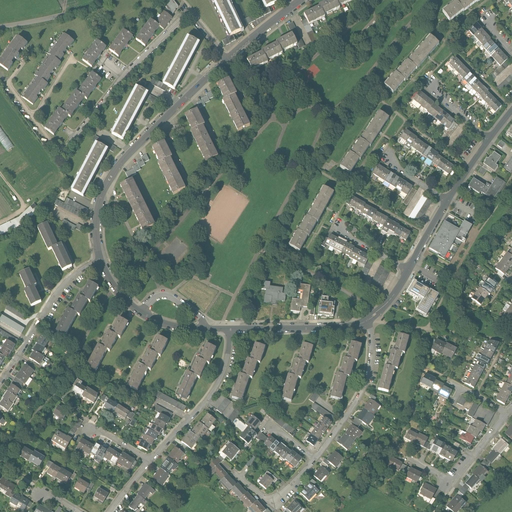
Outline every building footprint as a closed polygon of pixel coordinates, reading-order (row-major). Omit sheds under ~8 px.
[(176,9),(176,8),(178,6),(173,0),(161,0),(167,7),(164,12),(171,16),(176,9)] [(222,0),(215,4),(222,19),(235,14),(228,0),(222,0)] [(339,6),(336,0),(328,0),(319,5),(320,6),(324,15),(339,7),(339,6)] [(459,0),(457,2),(463,10),(464,11),(469,7),(477,1),(476,0),(459,0)] [(456,1),(442,12),(449,21),(455,16),(463,10),(457,2),(456,1)] [(245,19),(247,24),(255,20),(255,19),(263,15),(272,11),(269,6),(265,7),(261,9),(261,10),(253,14),(253,15),(245,19)] [(324,15),(320,6),(304,14),(306,18),(309,24),(325,16),(324,15)] [(172,18),(171,16),(164,12),(156,23),(159,26),(164,29),(172,18)] [(242,29),(235,14),(222,19),(230,35),(233,34),(242,29)] [(317,40),(309,24),(306,18),(301,21),(312,42),(317,40)] [(145,45),(159,26),(156,23),(150,19),(136,39),(145,45)] [(287,25),(292,34),(297,44),(299,49),(304,46),(292,22),(287,25)] [(469,31),(474,36),(481,29),(476,24),(469,31)] [(474,36),(478,41),(486,34),(481,29),(474,36)] [(133,36),(124,30),(110,49),(119,56),(127,44),(133,36)] [(74,41),(65,34),(50,54),(51,55),(59,61),(64,55),(62,54),(68,46),(70,47),(74,41)] [(222,40),(225,45),(231,42),(230,42),(236,39),(233,34),(230,35),(228,37),(222,40)] [(297,44),(292,34),(276,42),(277,43),(281,52),(297,44)] [(490,39),(486,34),(478,41),(483,46),(490,40),(490,39)] [(28,44),(17,36),(0,60),(0,64),(8,71),(13,64),(11,63),(14,58),(16,59),(20,55),(18,53),(21,49),(23,50),(28,44)] [(188,36),(180,52),(192,58),(200,42),(188,36)] [(430,37),(408,62),(416,69),(417,69),(439,44),(430,37)] [(106,47),(97,40),(83,60),(92,66),(106,47)] [(482,46),(487,51),(494,45),(490,40),(483,46),(482,46)] [(281,52),(277,43),(262,51),(263,52),(267,61),(282,53),(281,52)] [(487,51),(491,56),(499,50),(494,45),(487,51)] [(491,56),(496,61),(503,55),(499,50),(491,56)] [(180,52),(172,67),(183,74),(192,58),(180,52)] [(267,61),(263,52),(247,60),(252,70),(267,62),(267,61)] [(38,77),(46,83),(51,77),(49,76),(55,68),(56,69),(61,63),(59,61),(51,55),(36,76),(38,77)] [(508,60),(503,55),(496,61),(500,66),(505,62),(508,60)] [(449,64),(454,69),(460,63),(455,58),(449,64)] [(416,69),(408,62),(407,61),(396,74),(404,81),(405,81),(416,69)] [(509,66),(505,62),(500,66),(490,76),(494,80),(509,66)] [(454,69),(459,74),(465,68),(460,63),(454,69)] [(175,89),(183,74),(172,67),(164,83),(168,85),(175,89)] [(469,72),(465,68),(459,74),(463,79),(469,73),(469,72)] [(102,79),(93,72),(78,92),(85,98),(87,99),(102,79)] [(395,73),(384,86),(393,93),(404,81),(396,74),(395,73)] [(463,79),(467,84),(474,78),(469,73),(463,79)] [(511,73),(497,88),(500,92),(511,81),(511,73)] [(38,77),(23,98),(33,105),(38,99),(36,97),(42,90),(43,91),(48,85),(46,83),(38,77)] [(149,83),(165,91),(168,85),(164,83),(152,77),(149,83)] [(237,93),(230,78),(217,84),(225,99),(235,93),(237,93)] [(467,84),(472,88),(478,82),(474,78),(467,84)] [(472,88),(477,93),(483,87),(478,82),(472,88)] [(137,87),(129,103),(140,109),(146,99),(149,93),(137,87)] [(488,92),(483,87),(477,93),(481,98),(487,92),(488,92)] [(71,117),(85,98),(78,92),(76,91),(62,111),(69,116),(71,117)] [(214,96),(212,91),(206,94),(207,95),(202,98),(203,100),(198,102),(200,108),(206,105),(205,103),(210,101),(209,99),(214,96)] [(413,100),(420,106),(427,98),(419,92),(413,100)] [(481,98),(486,103),(492,97),(487,92),(481,98)] [(163,101),(149,93),(146,99),(160,106),(163,101)] [(223,99),(231,115),(243,109),(235,93),(225,99),(223,99)] [(486,103),(490,108),(497,102),(492,97),(486,103)] [(434,103),(427,98),(420,106),(427,111),(433,104),(434,103)] [(501,107),(497,102),(490,108),(495,113),(501,107)] [(129,103),(121,118),(132,124),(140,109),(129,103)] [(426,112),(434,118),(440,110),(433,104),(427,111),(426,112)] [(54,136),(69,116),(62,111),(60,109),(45,129),(54,136)] [(205,124),(197,109),(185,115),(193,130),(203,125),(205,124)] [(251,124),(243,109),(231,115),(239,130),(251,124)] [(434,118),(441,124),(447,115),(440,110),(434,118)] [(379,112),(361,140),(369,146),(370,147),(389,118),(379,112)] [(454,121),(447,115),(441,124),(448,129),(453,122),(454,121)] [(124,140),(132,124),(121,118),(112,134),(124,140)] [(458,126),(453,122),(448,129),(440,139),(445,142),(458,126)] [(182,128),(180,123),(174,126),(175,127),(170,130),(171,132),(165,134),(168,140),(174,137),(173,135),(178,133),(177,131),(182,128)] [(191,131),(199,146),(211,140),(203,125),(193,130),(191,131)] [(14,146),(0,127),(0,141),(7,151),(14,146)] [(400,138),(406,143),(411,135),(406,131),(400,138)] [(468,135),(463,131),(448,150),(453,153),(468,135)] [(417,139),(411,135),(406,143),(411,147),(416,139),(417,139)] [(92,141),(97,143),(108,150),(114,152),(117,147),(95,136),(92,141)] [(411,147),(416,151),(422,143),(416,139),(411,147)] [(218,155),(211,140),(199,146),(207,161),(218,155)] [(360,140),(350,154),(359,160),(360,160),(369,146),(361,140),(360,140)] [(501,140),(497,145),(502,148),(505,144),(501,140)] [(172,156),(165,141),(153,147),(160,162),(171,157),(172,156)] [(97,143),(88,159),(100,165),(108,150),(97,143)] [(416,151),(422,155),(427,147),(422,143),(416,151)] [(422,155),(427,159),(433,151),(427,147),(422,155)] [(438,155),(433,151),(427,159),(433,163),(437,156),(438,155)] [(485,161),(483,164),(484,165),(493,171),(494,171),(498,166),(495,164),(501,157),(493,152),(490,157),(490,156),(488,159),(486,158),(484,160),(485,161)] [(149,160),(147,154),(141,157),(142,159),(137,162),(138,164),(133,166),(134,168),(126,172),(129,179),(132,178),(132,176),(137,174),(136,172),(141,169),(140,167),(145,164),(144,162),(149,160)] [(340,168),(350,174),(359,160),(350,154),(349,154),(340,168)] [(432,163),(437,167),(443,160),(437,156),(433,163),(432,163)] [(159,163),(166,178),(178,172),(171,157),(160,162),(159,163)] [(88,159),(80,175),(92,181),(100,165),(88,159)] [(448,163),(443,160),(437,167),(443,171),(448,163)] [(454,167),(448,163),(443,171),(448,175),(454,167)] [(379,178),(379,176),(384,169),(378,165),(374,173),(376,174),(375,175),(379,178)] [(484,165),(482,167),(487,170),(491,173),(493,171),(484,165)] [(483,176),(487,170),(482,167),(478,172),(483,176)] [(384,181),(385,180),(390,172),(384,169),(379,176),(381,178),(381,179),(384,181)] [(186,188),(178,172),(166,178),(174,194),(186,188)] [(390,185),(390,183),(395,176),(390,172),(385,180),(387,181),(386,183),(390,185)] [(84,196),(92,181),(80,175),(72,190),(84,196)] [(395,188),(396,187),(401,179),(395,176),(390,183),(393,185),(392,186),(395,188)] [(481,191),(495,200),(506,183),(497,177),(491,185),(486,183),(484,186),(481,191)] [(121,185),(128,200),(141,194),(133,179),(121,185)] [(401,192),(402,191),(406,183),(401,179),(396,187),(398,188),(398,190),(401,192)] [(479,194),(481,191),(484,186),(473,179),(468,187),(479,194)] [(412,187),(406,183),(402,191),(404,192),(403,193),(407,195),(412,188),(412,187)] [(334,193),(324,188),(308,217),(317,223),(318,223),(334,193)] [(416,191),(412,188),(407,195),(402,203),(407,206),(416,191)] [(128,200),(136,216),(148,209),(141,194),(128,200)] [(432,202),(422,195),(408,218),(418,224),(432,202)] [(88,210),(67,198),(64,204),(55,199),(52,204),(80,219),(83,214),(85,215),(88,210)] [(350,206),(356,209),(360,201),(354,198),(350,206)] [(366,204),(360,201),(356,209),(362,212),(366,205),(366,204)] [(19,216),(9,221),(13,229),(21,225),(24,224),(34,213),(32,210),(36,207),(34,204),(30,206),(19,217),(19,216)] [(361,213),(367,216),(371,208),(366,205),(362,212),(361,213)] [(377,211),(371,208),(367,216),(373,219),(377,212),(377,211)] [(156,225),(148,209),(136,216),(143,231),(156,225)] [(373,220),(378,223),(383,215),(377,212),(373,219),(373,220)] [(388,218),(383,215),(378,223),(384,226),(388,219),(388,218)] [(308,238),(317,223),(308,217),(307,217),(298,232),(308,237),(308,238)] [(464,222),(454,217),(450,225),(454,227),(450,234),(455,237),(464,222)] [(384,227),(390,230),(394,222),(388,219),(384,226),(384,227)] [(69,222),(64,220),(62,222),(67,225),(66,227),(73,231),(75,229),(80,231),(83,227),(78,224),(76,227),(68,223),(69,222)] [(400,226),(394,222),(390,230),(396,234),(400,226)] [(437,257),(437,256),(450,234),(454,227),(450,225),(444,222),(429,249),(430,249),(428,252),(437,257)] [(471,226),(464,222),(455,237),(455,238),(462,242),(471,226)] [(57,246),(47,224),(38,228),(48,251),(52,249),(57,246)] [(395,234),(401,237),(405,230),(400,226),(396,234),(395,234)] [(411,233),(405,230),(401,237),(407,241),(411,233)] [(299,252),(308,237),(298,232),(290,246),(299,252)] [(443,259),(455,238),(455,237),(450,234),(437,256),(443,259)] [(333,249),(334,247),(338,239),(330,235),(328,239),(325,245),(326,245),(326,244),(330,246),(328,249),(332,251),(334,249),(333,249)] [(341,253),(342,251),(346,243),(338,239),(334,247),(338,250),(338,251),(341,253)] [(354,247),(346,243),(342,251),(346,254),(346,255),(349,257),(349,256),(354,248),(354,247)] [(61,245),(57,246),(52,249),(62,271),(71,267),(61,245)] [(357,262),(357,260),(362,252),(354,248),(349,256),(354,259),(353,260),(357,262)] [(370,256),(362,252),(357,260),(362,263),(361,264),(365,266),(369,257),(370,256)] [(507,252),(503,258),(511,264),(511,263),(511,256),(508,253),(507,252)] [(369,257),(365,266),(361,273),(366,275),(375,259),(369,257)] [(503,258),(499,263),(508,269),(511,264),(503,258)] [(504,275),(508,269),(499,263),(495,268),(504,275)] [(390,271),(380,265),(367,289),(378,295),(390,271)] [(31,276),(29,270),(19,275),(26,290),(33,287),(36,285),(31,276)] [(488,277),(484,283),(493,289),(497,284),(488,277)] [(284,302),(284,286),(273,285),(273,281),(264,281),(263,289),(267,289),(267,300),(272,301),(272,303),(278,304),(278,299),(282,299),(282,301),(284,302)] [(408,292),(424,300),(429,291),(413,282),(408,292)] [(97,287),(88,283),(84,290),(80,297),(87,301),(90,302),(97,287)] [(489,294),(493,289),(484,283),(480,288),(488,294),(489,294)] [(310,286),(298,284),(298,290),(302,291),(301,300),(292,299),(291,311),(300,312),(300,307),(307,308),(310,286)] [(33,287),(26,290),(24,291),(31,307),(41,302),(36,292),(33,287)] [(479,287),(475,293),(484,299),(488,294),(480,288),(479,287)] [(427,316),(439,296),(429,291),(424,300),(418,311),(427,316)] [(480,305),(484,299),(475,293),(471,299),(480,305)] [(79,316),(87,301),(80,297),(78,296),(74,304),(70,311),(77,315),(79,316)] [(319,306),(318,315),(329,317),(329,316),(333,316),(335,302),(328,302),(328,298),(322,297),(320,306),(319,306)] [(8,304),(5,310),(22,320),(26,315),(8,304)] [(65,336),(77,315),(70,311),(68,310),(62,321),(56,332),(65,336)] [(0,321),(21,334),(24,329),(1,315),(0,317),(0,321)] [(128,323),(119,318),(114,327),(111,333),(118,337),(120,339),(128,323)] [(16,346),(19,341),(0,329),(0,336),(7,341),(15,346),(16,346)] [(110,352),(118,337),(111,333),(108,332),(104,340),(100,347),(107,351),(110,352)] [(408,339),(398,336),(394,352),(402,354),(404,355),(408,339)] [(40,337),(36,343),(37,344),(44,348),(48,342),(43,338),(40,337)] [(168,341),(158,337),(154,345),(151,352),(158,356),(161,357),(168,341)] [(436,340),(431,349),(440,355),(441,354),(446,345),(436,340)] [(15,346),(7,341),(2,348),(11,353),(15,346)] [(489,341),(484,350),(493,354),(498,344),(489,341)] [(361,346),(351,343),(347,359),(354,361),(357,362),(361,346)] [(44,348),(37,344),(32,351),(34,352),(40,356),(45,349),(44,348)] [(313,347),(303,344),(298,360),(305,362),(308,363),(313,347)] [(446,344),(446,345),(441,354),(450,359),(456,349),(446,344)] [(217,349),(207,345),(203,354),(200,361),(207,364),(210,365),(217,349)] [(255,345),(250,361),(257,363),(260,364),(265,348),(255,345)] [(95,372),(107,351),(100,347),(98,346),(91,358),(86,367),(95,372)] [(7,360),(11,353),(2,348),(0,351),(0,355),(5,358),(7,360)] [(489,360),(493,354),(484,350),(481,355),(489,360)] [(151,371),(158,356),(151,352),(148,351),(145,359),(141,366),(148,370),(151,371)] [(40,356),(34,352),(29,359),(39,365),(44,358),(40,356)] [(397,371),(402,354),(394,352),(391,352),(386,368),(394,370),(397,371)] [(486,366),(489,360),(481,355),(478,361),(486,365),(486,366)] [(349,378),(354,361),(347,359),(344,358),(339,375),(347,377),(349,378)] [(200,379),(207,364),(200,361),(197,360),(194,367),(190,375),(197,378),(200,379)] [(247,360),(242,376),(249,378),(252,379),(257,363),(250,361),(247,360)] [(301,379),(305,362),(298,360),(296,360),(291,376),(298,378),(301,379)] [(477,361),(474,366),(482,371),(486,365),(478,361),(477,361)] [(25,365),(20,372),(29,378),(34,372),(25,365)] [(137,392),(148,370),(141,366),(139,365),(132,378),(128,387),(137,392)] [(479,377),(482,371),(474,366),(471,372),(479,377)] [(388,394),(394,370),(386,368),(384,367),(378,391),(388,394)] [(25,385),(29,378),(20,372),(16,378),(23,384),(25,385)] [(476,383),(479,377),(471,372),(468,378),(476,383)] [(187,401),(197,378),(190,375),(188,374),(182,387),(178,396),(187,401)] [(340,401),(347,377),(339,375),(337,374),(330,398),(340,401)] [(425,374),(420,384),(430,390),(435,381),(435,380),(425,374)] [(239,375),(232,398),(241,402),(249,378),(242,376),(239,375)] [(291,402),(298,378),(291,376),(288,375),(281,399),(291,402)] [(11,385),(17,389),(20,386),(21,387),(23,384),(16,378),(15,378),(11,385)] [(473,388),(476,383),(468,378),(464,384),(473,388)] [(77,394),(82,397),(87,390),(80,386),(82,384),(77,381),(73,387),(75,389),(73,392),(77,394)] [(443,386),(435,381),(430,390),(438,394),(442,387),(443,386)] [(505,383),(501,389),(510,394),(511,390),(511,386),(506,384),(505,383)] [(17,389),(11,385),(7,392),(8,393),(15,398),(19,391),(17,389)] [(451,392),(442,387),(438,394),(438,396),(446,400),(451,392)] [(87,389),(87,390),(82,397),(92,404),(98,396),(87,389)] [(501,389),(498,395),(507,399),(510,394),(501,389)] [(186,407),(157,392),(154,397),(183,412),(186,407)] [(314,392),(309,399),(314,403),(319,395),(314,392)] [(15,398),(8,393),(3,399),(4,400),(11,405),(16,398),(15,398)] [(504,405),(507,399),(498,395),(495,400),(504,405)] [(467,399),(461,396),(457,404),(462,407),(467,399)] [(226,399),(217,410),(222,414),(231,402),(226,399)] [(11,405),(4,400),(0,405),(0,406),(7,412),(12,405),(11,405)] [(370,400),(363,409),(373,416),(379,407),(373,402),(370,401),(370,400)] [(104,409),(113,414),(114,413),(118,407),(109,401),(104,409)] [(310,408),(324,417),(331,422),(334,417),(314,403),(310,408)] [(478,405),(473,403),(466,416),(472,418),(478,405)] [(118,407),(114,413),(125,420),(127,418),(129,414),(118,406),(118,407)] [(153,411),(161,415),(170,420),(173,414),(156,406),(153,411)] [(58,407),(53,415),(62,421),(67,413),(58,407)] [(241,411),(236,407),(226,422),(231,426),(241,411)] [(374,417),(373,416),(363,409),(356,419),(362,423),(367,426),(374,417)] [(269,411),(266,415),(289,434),(293,429),(274,413),(269,411)] [(489,411),(482,424),(485,426),(487,427),(494,414),(489,411)] [(161,415),(158,421),(166,425),(167,426),(170,420),(161,415)] [(216,421),(208,415),(200,424),(209,430),(216,421)] [(261,423),(253,417),(245,425),(248,427),(253,432),(261,423)] [(324,417),(320,423),(327,428),(331,422),(324,417)] [(351,425),(352,425),(357,429),(362,423),(356,419),(355,418),(351,425)] [(475,420),(471,427),(480,432),(481,433),(485,426),(482,424),(475,420)] [(157,421),(154,426),(162,430),(163,431),(166,425),(158,421),(157,421)] [(200,424),(199,423),(191,433),(199,440),(201,441),(209,430),(200,424)] [(323,434),(327,428),(320,423),(316,429),(322,434),(323,434)] [(352,425),(345,434),(354,441),(361,433),(357,429),(352,425)] [(153,426),(150,432),(158,435),(159,436),(162,430),(154,426),(153,426)] [(257,435),(253,432),(248,427),(240,437),(248,444),(254,436),(255,437),(257,435)] [(470,427),(466,434),(474,438),(475,439),(478,434),(479,435),(480,432),(471,427),(470,427)] [(315,429),(311,434),(318,440),(322,434),(316,429),(315,429)] [(149,431),(146,437),(154,441),(155,441),(158,435),(150,432),(149,431)] [(417,436),(409,431),(405,439),(413,444),(414,443),(417,436)] [(192,450),(199,440),(191,433),(190,432),(182,443),(183,444),(192,450)] [(57,433),(52,442),(65,450),(72,440),(67,438),(67,439),(57,433)] [(261,433),(257,438),(262,442),(262,441),(264,443),(268,439),(261,433)] [(314,446),(318,440),(311,434),(306,441),(314,446)] [(339,439),(337,442),(347,450),(354,441),(345,434),(340,440),(339,439)] [(419,434),(417,436),(414,443),(423,448),(423,447),(426,442),(427,439),(419,434)] [(461,435),(459,439),(470,445),(474,438),(466,434),(464,437),(461,435)] [(145,436),(142,442),(150,446),(151,447),(154,441),(146,437),(145,436)] [(264,444),(269,447),(275,440),(270,436),(268,439),(264,443),(264,444)] [(82,453),(82,452),(88,443),(82,440),(79,445),(76,450),(82,453)] [(280,444),(275,440),(269,447),(274,452),(280,444)] [(435,440),(432,446),(430,451),(439,456),(445,445),(435,440)] [(147,452),(150,446),(142,442),(141,442),(138,448),(147,452)] [(230,443),(228,442),(218,453),(220,455),(222,453),(230,443)] [(432,446),(426,442),(423,447),(430,451),(432,446)] [(506,447),(505,446),(500,442),(492,450),(493,451),(498,456),(506,447)] [(94,447),(88,443),(82,452),(89,456),(90,453),(94,447)] [(230,443),(222,453),(227,457),(230,459),(235,454),(237,455),(240,452),(238,450),(230,443)] [(274,452),(279,455),(285,447),(281,443),(280,444),(274,452)] [(183,444),(181,447),(186,451),(189,453),(192,450),(183,444)] [(90,453),(96,457),(101,448),(95,445),(94,447),(90,453)] [(445,459),(450,450),(450,449),(446,447),(447,447),(445,445),(439,456),(445,459)] [(291,452),(285,447),(279,455),(284,460),(285,459),(291,452)] [(107,452),(101,448),(96,457),(102,460),(103,458),(107,452)] [(168,459),(169,459),(177,466),(185,455),(184,454),(178,450),(176,448),(168,459)] [(34,454),(24,449),(19,457),(29,462),(34,454)] [(103,458),(109,462),(115,453),(109,449),(107,452),(103,458)] [(457,453),(450,450),(445,459),(451,463),(457,453)] [(285,459),(290,463),(297,455),(292,451),(291,452),(285,459)] [(331,455),(327,460),(330,463),(334,467),(338,462),(339,463),(343,458),(335,451),(331,455)] [(499,456),(498,456),(493,451),(485,460),(490,464),(491,465),(499,456)] [(35,453),(34,454),(29,462),(39,467),(44,459),(35,453)] [(121,456),(115,453),(109,462),(115,466),(117,463),(121,456)] [(220,456),(215,460),(218,465),(224,460),(227,457),(222,453),(220,455),(220,456)] [(117,463),(123,467),(129,457),(123,454),(121,456),(117,463)] [(302,459),(297,455),(290,463),(295,467),(302,459)] [(134,461),(129,457),(123,467),(129,470),(130,469),(134,461)] [(390,457),(385,465),(398,472),(399,470),(402,464),(390,457)] [(169,459),(161,470),(170,476),(177,466),(169,459)] [(320,465),(321,467),(325,470),(328,467),(327,466),(330,463),(327,460),(325,459),(320,465)] [(216,471),(223,479),(227,475),(218,465),(215,460),(209,465),(212,468),(205,474),(209,478),(216,471)] [(484,470),(490,464),(485,460),(479,466),(484,470)] [(410,469),(402,464),(399,470),(407,475),(410,469)] [(61,471),(53,466),(47,475),(56,480),(56,479),(61,471)] [(486,472),(484,470),(479,466),(471,475),(473,476),(479,481),(481,483),(485,479),(482,476),(486,472)] [(321,467),(313,476),(320,482),(325,476),(326,477),(329,473),(325,470),(321,467)] [(410,468),(410,469),(407,475),(405,478),(416,484),(421,475),(410,468)] [(62,470),(61,471),(56,479),(66,485),(69,479),(71,476),(62,470)] [(162,487),(170,476),(161,470),(153,480),(162,487)] [(229,491),(231,489),(236,484),(227,475),(223,479),(221,481),(229,491)] [(266,476),(259,484),(266,490),(273,482),(266,476)] [(471,490),(479,481),(473,476),(465,485),(469,489),(471,490)] [(2,480),(0,483),(0,489),(7,494),(5,497),(11,501),(15,495),(12,493),(15,488),(2,480)] [(89,487),(79,481),(75,489),(80,492),(80,493),(83,495),(87,489),(89,487)] [(148,481),(145,485),(154,492),(157,488),(148,481)] [(240,498),(246,493),(238,483),(236,484),(231,489),(240,499),(240,498)] [(309,483),(300,493),(309,501),(319,491),(315,488),(315,487),(314,487),(313,486),(309,483)] [(137,496),(138,496),(144,501),(150,494),(152,496),(155,492),(154,492),(145,485),(137,496)] [(436,491),(425,485),(419,495),(430,501),(432,499),(436,491)] [(460,499),(469,489),(465,485),(458,492),(459,493),(456,496),(460,499)] [(108,496),(99,490),(94,499),(103,504),(108,496)] [(250,507),(256,502),(253,498),(255,497),(253,495),(251,496),(247,492),(246,493),(240,498),(249,508),(250,507)] [(29,503),(15,495),(11,501),(9,504),(20,510),(19,511),(21,511),(24,511),(26,508),(29,503)] [(129,508),(134,511),(140,511),(147,503),(144,501),(138,496),(129,508)] [(460,499),(456,496),(446,507),(451,511),(456,511),(465,503),(460,499)] [(259,503),(257,501),(256,502),(250,507),(252,510),(249,511),(270,511),(267,508),(265,510),(263,507),(265,505),(261,501),(259,503)] [(297,511),(302,507),(295,501),(290,507),(289,506),(287,509),(289,511),(297,511)]
